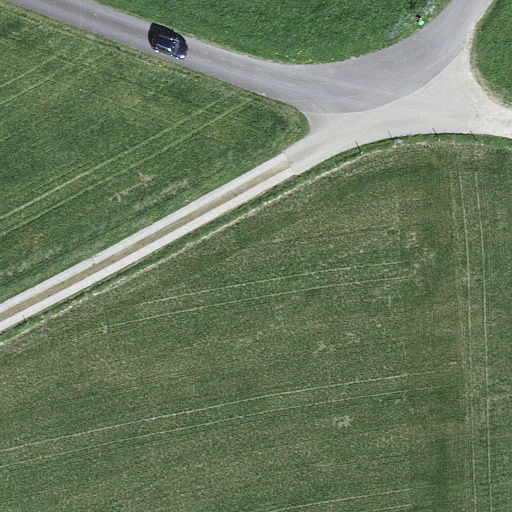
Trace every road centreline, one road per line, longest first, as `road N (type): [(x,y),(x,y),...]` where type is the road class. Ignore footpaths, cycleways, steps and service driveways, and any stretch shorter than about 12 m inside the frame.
road 1 (unclassified): [(0,316),(390,102)]
road 2 (unclassified): [(390,102),(239,69),(48,0)]
road 3 (unclassified): [(472,0),(390,102)]
road 4 (unclassified): [(390,102),(511,125)]
